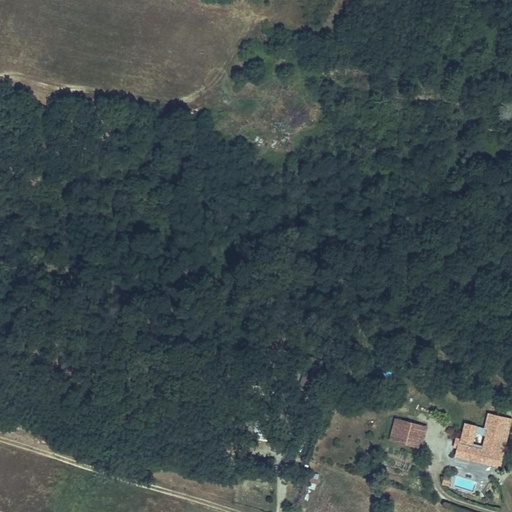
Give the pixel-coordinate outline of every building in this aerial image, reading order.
[(460,405),(463,396),(465,390),(448,385),(445,393),(443,400),(460,405)] [(427,388),(425,395),(443,400),(445,393),(427,388)] [(477,400),(478,393),(465,390),(463,396),(477,400)] [(482,407),(471,445),(478,447),(489,409),(482,407)] [(478,447),(471,445),(460,441),(457,454),(492,464),(495,452),(489,449),(501,412),(489,409),(478,447)] [(489,449),(495,452),(506,414),(501,412),(489,449)] [(396,436),(413,440),(416,430),(399,425),(396,436)] [(443,475),(441,485),(449,487),(451,477),(443,475)]
